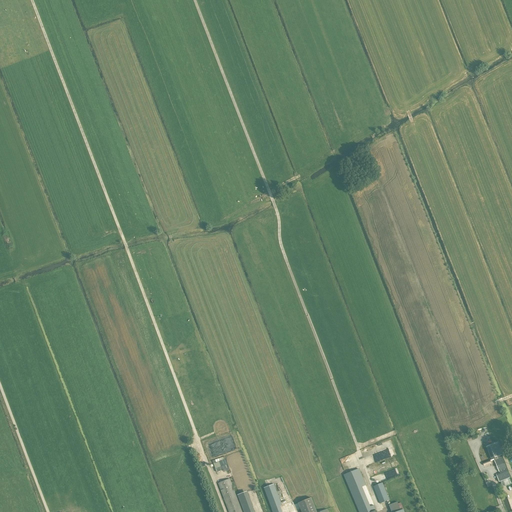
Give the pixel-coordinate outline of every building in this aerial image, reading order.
[(491,459),(498,456),(495,449),(499,447),(497,442),(486,446),(491,459)] [(499,482),(510,477),(507,468),(506,469),(502,458),(495,460),(499,471),(500,471),(500,472),(499,473),(499,474),(496,475),(499,482)] [(213,464),(217,472),(229,467),(226,459),(213,464)] [(346,474),(344,475),(358,511),(376,511),(374,505),(370,507),(362,487),(365,485),(359,469),(346,474)] [(229,511),(242,511),(229,479),(218,483),(229,511)] [(380,504),(389,501),(382,483),(373,486),(380,504)] [(272,511),(282,511),(280,506),(282,505),(274,484),(264,488),(272,511)] [(244,511),(252,511),(245,492),(238,495),(244,511)] [(302,511),(316,511),(311,498),(298,503),(302,511)] [(404,511),(403,510),(400,502),(398,503),(398,501),(389,505),(391,511),(404,511)]
